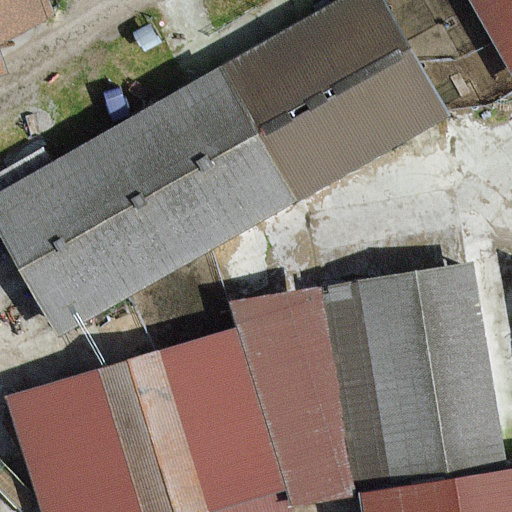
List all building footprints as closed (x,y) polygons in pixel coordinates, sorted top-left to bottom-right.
[(386,0),(335,0),(0,193),(0,228),(65,341),(454,116),(386,0)] [(0,32),(54,11),(49,0),(0,0),(0,75),(8,72),(0,50),(0,32)] [(511,0),(479,0),(511,73),(511,0)] [(290,511),(290,510),(511,443),(511,396),(472,264),(228,305),(232,326),(5,394),(40,511),(290,511)] [(359,511),(511,511),(511,469),(357,494),(359,511)]
